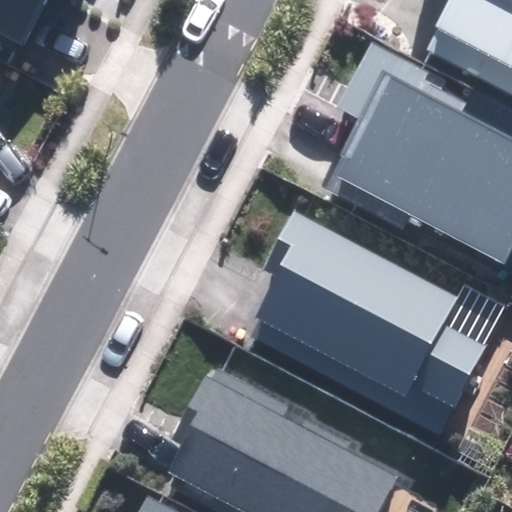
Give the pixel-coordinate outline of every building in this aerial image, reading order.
[(0,0),(0,27),(23,39),(43,0),(0,0)] [(511,0),(450,0),(425,48),(511,93),(511,0)] [(470,93),(371,42),(338,105),(365,119),(328,189),(399,225),(406,212),(501,261),(511,239),(511,139),(460,112),(470,93)] [(458,295),(295,211),(268,263),(280,269),(247,332),(437,432),(481,347),(441,327),(458,295)] [(289,410),(211,370),(175,438),(189,445),(173,475),(243,511),(379,511),(396,480),(283,421),(289,410)] [(172,511),(147,498),(139,511),(172,511)]
